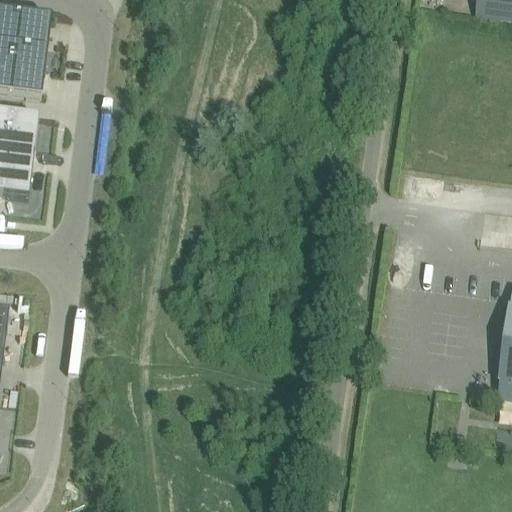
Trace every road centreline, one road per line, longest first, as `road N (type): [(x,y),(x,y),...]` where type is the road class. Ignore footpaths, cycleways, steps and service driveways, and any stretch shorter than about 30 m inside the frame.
road 1 (unclassified): [(312,511),(389,0)]
road 2 (unclassified): [(62,0),(94,21),(100,41),(75,258)]
road 3 (unclassified): [(75,258),(44,472),(3,511)]
